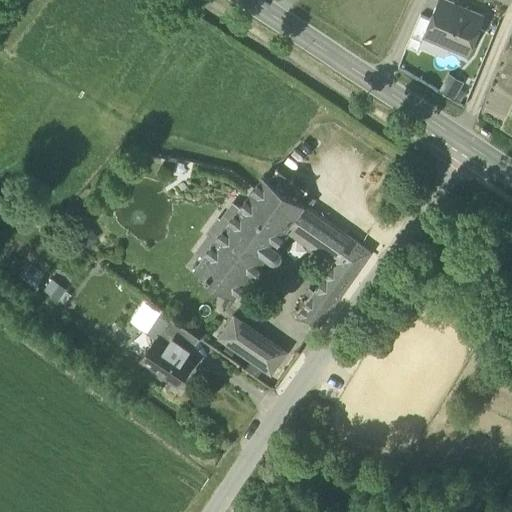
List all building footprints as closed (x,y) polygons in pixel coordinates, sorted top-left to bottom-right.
[(453,45),(468,52),(483,16),(447,0),(439,0),(432,18),(425,33),(453,45)] [(432,18),(420,13),(406,47),(417,52),(420,44),(425,33),(432,18)] [(425,33),(420,44),(448,56),(453,45),(425,33)] [(464,81),(449,72),(439,89),(454,98),(464,81)] [(255,187),(241,206),(237,204),(235,207),(232,205),(224,215),(227,217),(225,220),(229,223),(217,238),(214,235),(211,238),(209,236),(201,247),(203,249),(201,252),(205,255),(196,266),(211,277),(208,281),(218,289),(221,285),(236,296),(267,254),(272,257),(275,258),(278,258),(281,256),(282,252),(281,249),(280,247),(275,243),(287,227),(305,204),(265,175),(255,187)] [(287,227),(336,261),(353,237),(305,204),(287,227)] [(227,217),(224,215),(209,236),(211,238),(214,235),(217,238),(229,223),(225,220),(227,217)] [(97,238),(91,227),(79,233),(85,245),(97,238)] [(297,317),(315,330),(372,250),(353,237),(336,261),(316,290),(310,286),(306,291),(312,295),(297,317)] [(51,278),(43,289),(57,299),(65,289),(65,288),(51,278)] [(65,289),(57,299),(64,304),(71,294),(65,289)] [(131,319),(147,331),(162,310),(146,298),(131,319)] [(162,330),(188,348),(198,336),(162,310),(147,331),(146,332),(155,338),(162,330)] [(221,336),(271,371),(286,350),(235,315),(221,336)] [(142,357),(178,382),(192,362),(183,356),(188,348),(162,330),(155,338),(142,357)]
